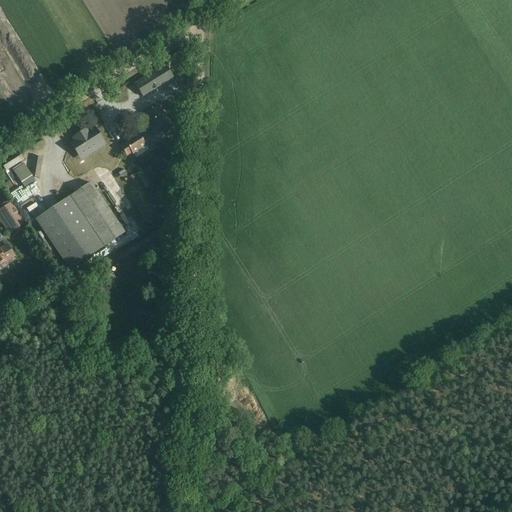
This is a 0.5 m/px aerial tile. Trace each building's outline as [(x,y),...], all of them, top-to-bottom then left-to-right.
[(173,78),(165,65),(134,84),(143,97),(173,78)] [(146,108),(153,136),(152,136),(154,143),(168,139),(159,104),(146,108)] [(97,143),(98,145),(103,142),(95,129),(88,133),(86,130),(73,138),(75,142),(71,144),(79,157),(86,152),(85,151),(97,143)] [(124,144),(119,147),(125,158),(131,155),(134,160),(155,147),(147,135),(140,139),(138,136),(132,140),(130,138),(123,142),(124,144)] [(14,172),(24,188),(35,181),(24,165),(14,172)] [(91,183),(69,197),(35,220),(69,270),(103,247),(125,233),(93,186),(91,183)] [(12,203),(0,210),(0,220),(9,234),(25,223),(12,203)] [(15,257),(13,253),(12,253),(7,245),(0,249),(0,275),(1,275),(2,275),(7,271),(8,270),(8,269),(8,268),(5,263),(15,257)] [(52,278),(58,287),(64,282),(49,260),(42,264),(52,278)] [(38,288),(28,294),(33,302),(43,296),(38,288)]
